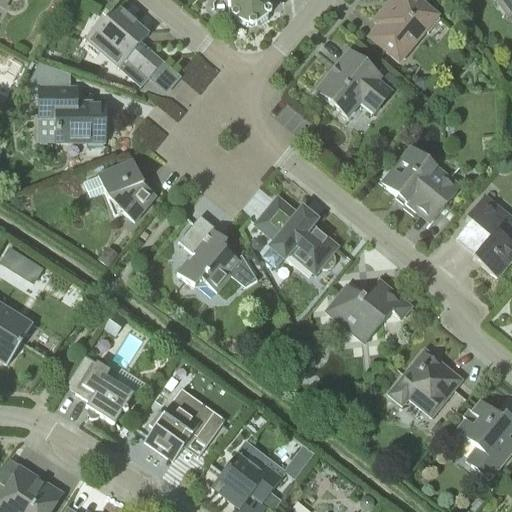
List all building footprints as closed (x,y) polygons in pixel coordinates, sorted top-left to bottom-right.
[(0,0),(0,10),(4,13),(9,1),(16,1),(15,0),(0,0)] [(271,0),(227,0),(230,19),(234,21),(234,22),(235,25),(243,29),(246,27),(247,28),(248,27),(251,28),(255,26),(255,27),(256,26),(259,28),(267,22),(267,19),(267,18),(267,17),(270,15),(270,9),(272,7),(271,0)] [(369,40),(398,65),(436,18),(414,0),(393,0),(373,24),(378,28),(369,40)] [(511,0),(504,0),(498,5),(508,20),(511,17),(511,0)] [(118,72),(122,67),(125,63),(147,82),(162,65),(141,46),(148,37),(118,11),(108,23),(103,19),(83,42),(118,72)] [(346,120),(359,104),(373,116),(390,96),(376,84),(379,80),(348,55),(335,71),(337,72),(332,78),(331,76),(323,85),(322,83),(312,95),(321,103),(323,101),(346,120)] [(25,92),(38,92),(38,120),(55,120),(55,143),(87,143),(86,150),(102,150),(102,157),(104,157),(104,107),(75,107),(75,92),(68,92),(69,77),(37,68),(25,92)] [(397,84),(388,76),(383,82),(392,90),(397,84)] [(427,86),(422,82),(417,82),(413,87),(421,93),(427,86)] [(459,189),(435,170),(410,149),(391,173),(388,170),(378,181),(381,184),(380,186),(415,215),(422,215),(433,223),(454,195),(459,189)] [(131,164),(96,179),(114,219),(122,216),(134,225),(154,200),(141,189),(131,164)] [(103,173),(100,166),(91,170),(93,176),(103,173)] [(511,230),(511,222),(484,200),(465,223),(468,226),(455,242),(475,258),(472,262),(496,281),(511,261),(511,247),(504,241),(511,230)] [(274,245),(269,251),(283,262),(289,256),(314,277),(319,271),(321,272),(324,273),(328,272),(331,270),(333,268),(333,267),(334,265),(334,264),(334,263),(334,262),(333,260),(332,258),(331,256),(336,251),(311,230),(317,222),(302,210),(296,218),(277,202),(255,228),(274,245)] [(243,292),(256,284),(252,279),(242,262),(240,258),(236,263),(221,250),(225,245),(215,237),(218,235),(199,219),(177,246),(195,260),(189,267),(186,265),(176,278),(193,292),(199,283),(215,296),(229,280),(243,292)] [(257,241),(253,241),(249,245),(250,250),(254,253),(259,252),(262,248),(261,243),(257,241)] [(43,272),(8,251),(0,264),(0,267),(33,288),(43,272)] [(106,270),(116,258),(107,252),(98,263),(106,270)] [(346,289),(325,315),(364,347),(390,315),(399,323),(409,311),(410,312),(411,311),(377,284),(369,294),(362,298),(360,300),(346,289)] [(75,310),(83,296),(70,288),(61,301),(75,310)] [(0,364),(6,369),(32,328),(0,307),(0,364)] [(114,339),(125,321),(113,314),(102,331),(114,339)] [(289,335),(283,329),(276,337),(281,342),(289,335)] [(407,402),(431,421),(461,383),(449,374),(447,378),(444,375),(442,378),(437,373),(439,371),(425,360),(418,370),(413,366),(387,398),(401,409),(407,402)] [(132,397),(118,388),(116,379),(96,366),(76,397),(88,405),(85,410),(87,411),(87,412),(86,414),(86,416),(87,418),(88,419),(88,420),(91,421),(93,422),(94,422),(95,421),(96,421),(97,420),(98,419),(113,428),(132,397)] [(283,392),(284,388),(283,375),(281,372),(280,371),(270,383),(282,394),(283,392)] [(180,393),(162,418),(157,414),(147,428),(152,431),(143,445),(172,465),(184,447),(197,456),(203,448),(206,450),(224,424),(180,393)] [(465,464),(488,483),(511,453),(511,451),(503,445),(511,433),(511,425),(503,418),(499,422),(479,405),(455,435),(475,451),(465,464)] [(443,430),(437,425),(429,434),(435,439),(443,430)] [(240,456),(237,459),(235,458),(210,491),(228,505),(230,501),(236,506),(233,509),(237,511),(239,511),(250,498),(261,507),(281,482),(264,469),(264,470),(264,461),(250,450),(240,456)] [(51,511),(60,498),(46,488),(44,491),(32,483),(33,480),(18,471),(4,494),(0,494),(0,511),(51,511)] [(368,498),(362,499),(358,504),(359,510),(362,511),(370,511),(373,508),(373,502),(368,498)]
